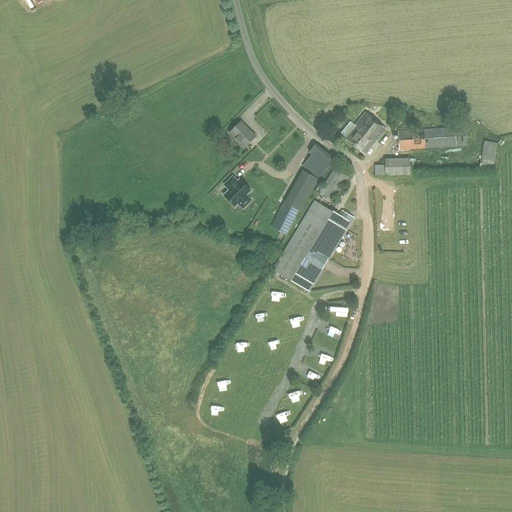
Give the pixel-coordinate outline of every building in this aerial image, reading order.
[(365,111),(354,124),(350,121),(340,132),(347,137),(345,139),(365,154),(376,140),(376,141),(386,129),(365,111)] [(244,147),(255,136),(241,121),(229,132),(244,147)] [(399,149),(467,145),(466,127),(398,131),(399,149)] [(489,141),(484,165),(496,168),(501,143),(489,141)] [(312,151),(316,154),(308,164),(325,177),(338,161),(317,145),(312,151)] [(415,164),(380,166),(380,176),(415,175),(415,164)] [(333,202),(348,176),(334,167),(318,193),(333,202)] [(317,179),(302,170),(299,175),(315,184),(317,179)] [(243,185),(238,181),(237,181),(232,176),(224,185),(229,190),(224,195),(230,202),(234,198),(239,202),(244,207),(251,200),(246,195),(250,191),(244,184),(243,185)] [(286,234),(298,209),(284,201),(271,227),(286,234)] [(338,215),(315,201),(273,269),(308,290),(350,222),(353,217),(342,210),(338,215)]
